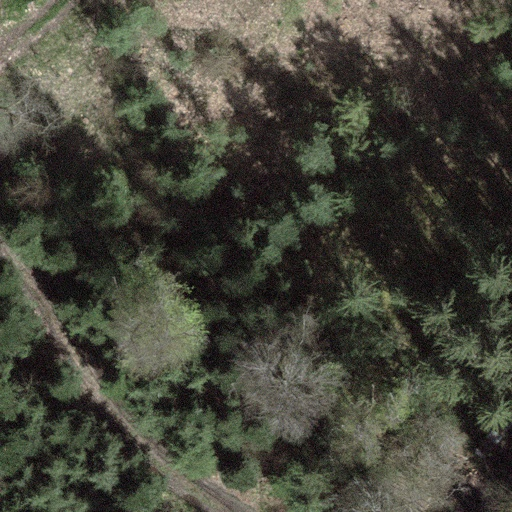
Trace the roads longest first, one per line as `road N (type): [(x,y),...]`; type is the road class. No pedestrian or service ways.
road 1 (track): [(403,511),(511,361)]
road 2 (track): [(128,0),(0,85)]
